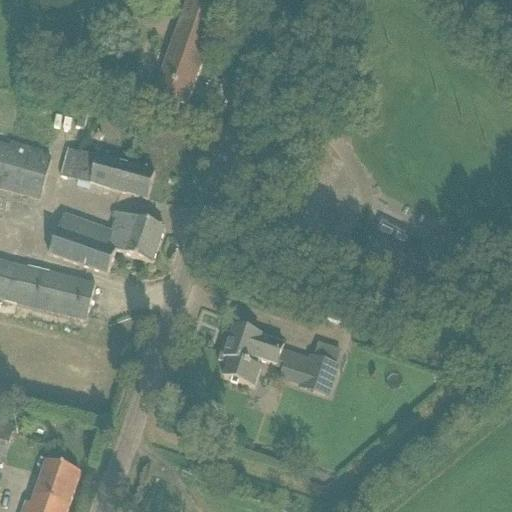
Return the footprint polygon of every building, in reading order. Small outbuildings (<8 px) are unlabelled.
[(107,0),(134,10),(138,0),(107,0)] [(154,99),(167,103),(185,110),(220,12),(189,1),(154,99)] [(69,83),(85,88),(92,65),(76,60),(69,83)] [(0,192),(40,203),(51,162),(0,147),(0,192)] [(61,180),(90,188),(128,198),(147,204),(155,177),(84,157),(68,153),(61,180)] [(142,222),(147,207),(122,198),(117,213),(142,222)] [(113,220),(117,222),(113,234),(103,230),(103,231),(63,218),(49,258),(107,279),(116,255),(152,268),(165,232),(115,215),(113,220)] [(363,261),(431,295),(449,259),(424,246),(424,247),(382,225),(376,237),(375,237),(363,261)] [(0,303),(86,324),(95,287),(0,264),(0,303)] [(277,369),(284,348),(261,340),(262,340),(234,330),(229,345),(225,343),(218,364),(228,368),(223,381),(254,391),(261,372),(257,371),(259,363),(277,369)] [(280,380),(328,396),(335,372),(288,356),(280,380)] [(0,465),(4,466),(13,429),(0,425),(0,465)] [(23,511),(68,511),(81,477),(46,464),(31,507),(26,505),(23,511)]
